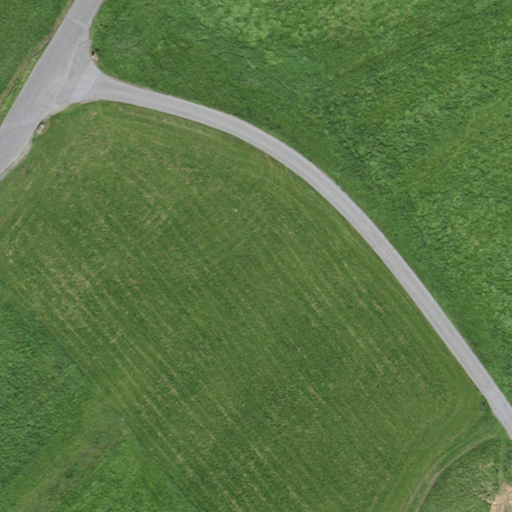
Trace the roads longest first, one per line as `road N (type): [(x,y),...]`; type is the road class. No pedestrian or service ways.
road 1 (residential): [(58,70),(222,120),(316,175),(371,230),(511,423)]
road 2 (track): [(410,511),(440,459),(509,418)]
